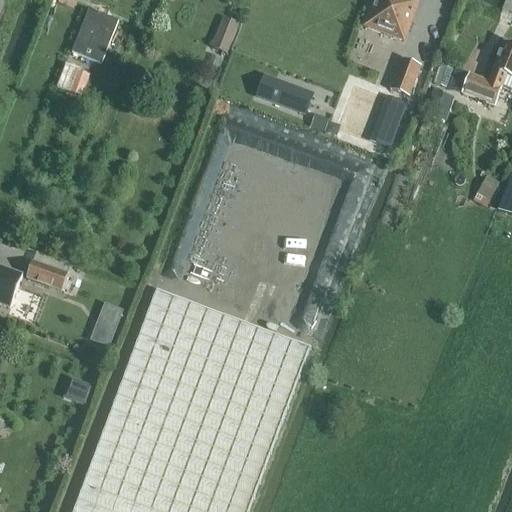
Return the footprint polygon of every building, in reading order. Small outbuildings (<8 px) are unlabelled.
[(412,0),(374,0),(364,28),(404,43),(419,3),(412,0)] [(118,23),(89,11),(72,54),(101,66),(118,23)] [(226,57),(237,27),(219,20),(208,51),(226,57)] [(470,76),(463,96),(495,108),(507,77),(511,79),(511,46),(503,43),(487,82),(470,76)] [(401,60),(389,91),(410,99),(421,68),(402,61),(401,60)] [(313,96),(265,78),(257,98),(305,116),(313,96)] [(454,99),(433,92),(425,115),(446,122),(454,99)] [(392,100),(375,145),(390,151),(407,106),(392,100)] [(511,175),(497,211),(511,216),(511,175)] [(487,177),(477,195),(489,202),(500,185),(487,177)] [(49,191),(45,200),(58,205),(62,196),(49,191)] [(68,278),(69,277),(34,264),(28,280),(64,294),(68,278)] [(0,306),(10,310),(23,278),(19,276),(0,269),(0,306)] [(249,511),(309,352),(156,294),(73,511),(249,511)] [(109,350),(115,335),(96,328),(91,343),(109,350)] [(70,380),(66,391),(79,396),(75,405),(87,409),(94,389),(70,380)]
